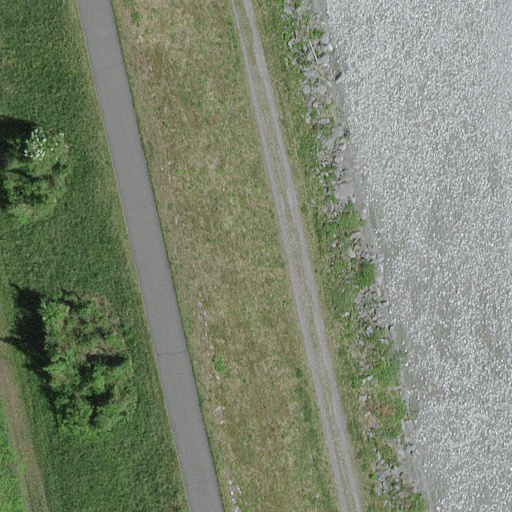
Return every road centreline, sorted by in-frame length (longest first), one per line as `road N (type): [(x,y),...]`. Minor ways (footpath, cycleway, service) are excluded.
road 1 (track): [(92,0),(207,511)]
road 2 (track): [(240,0),(354,511)]
